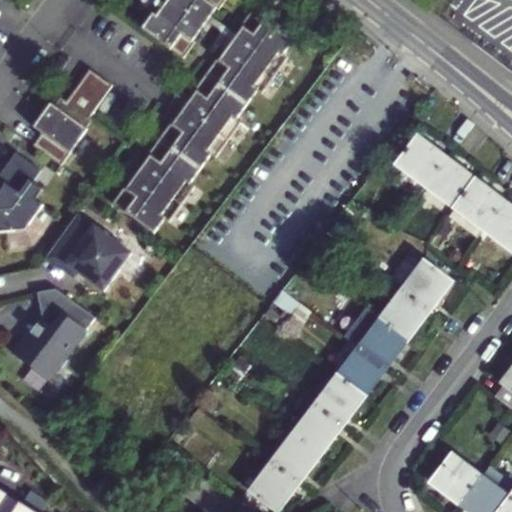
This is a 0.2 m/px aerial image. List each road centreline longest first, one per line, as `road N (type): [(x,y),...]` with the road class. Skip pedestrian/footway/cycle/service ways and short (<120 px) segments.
road 1 (residential): [(397,511),(390,489),(397,455),(511,300)]
road 2 (unclassified): [(0,407),(105,511)]
road 3 (secondary): [(468,78),(367,0)]
